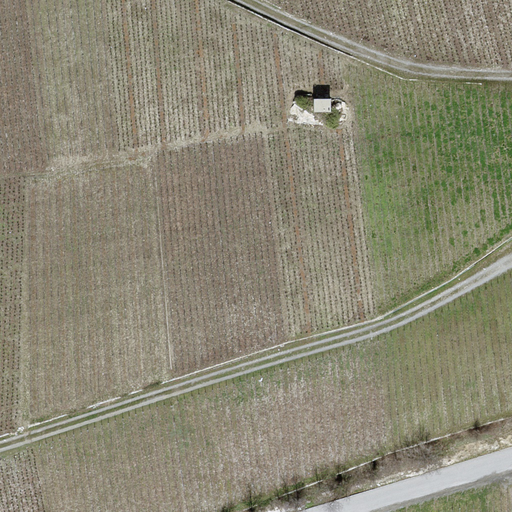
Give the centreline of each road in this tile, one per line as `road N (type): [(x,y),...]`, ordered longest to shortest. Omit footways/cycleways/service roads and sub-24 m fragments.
road 1 (track): [(511,264),(356,337),(0,452)]
road 2 (track): [(511,70),(433,67),(369,51),(260,0)]
road 3 (unclassified): [(329,511),(511,453)]
